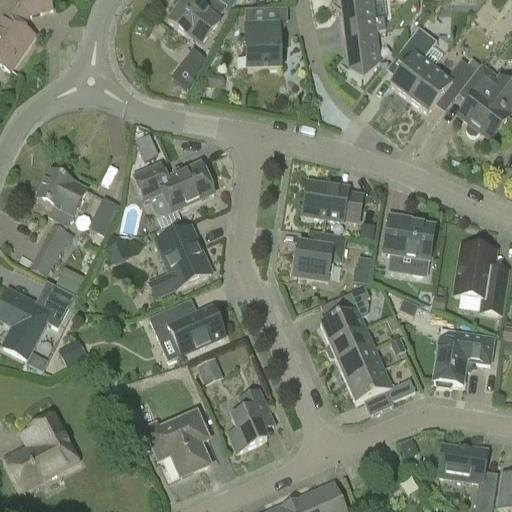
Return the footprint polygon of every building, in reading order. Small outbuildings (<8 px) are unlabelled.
[(34,40),(22,31),(30,21),(41,18),(41,17),(52,12),(48,0),(8,0),(0,14),(0,67),(10,74),(34,40)] [(383,22),(374,23),(372,4),(366,0),(340,0),(331,11),(337,16),(341,41),(376,37),(376,35),(385,34),(383,22)] [(167,27),(187,42),(199,52),(219,26),(188,1),(167,27)] [(246,77),(280,76),(278,28),(244,29),(246,77)] [(433,74),(422,64),(436,46),(418,32),(385,75),(396,82),(390,90),(409,105),(433,74)] [(380,68),(376,37),(341,41),(344,65),(339,71),(363,90),(380,68)] [(428,119),(435,110),(443,117),(457,99),(475,76),(461,64),(446,83),(433,74),(409,105),(428,119)] [(181,67),(170,82),(187,95),(195,78),(181,67)] [(475,141),(480,137),(490,145),(509,120),(506,118),(511,110),(511,91),(481,68),(475,76),(457,99),(469,108),(459,121),(467,127),(465,134),(466,138),(470,140),(475,141)] [(150,138),(135,145),(150,175),(160,171),(165,168),(150,138)] [(172,218),(214,199),(201,170),(167,185),(160,171),(150,175),(134,182),(145,205),(162,197),(172,218)] [(36,203),(53,212),(48,222),(66,231),(85,195),(50,176),(36,203)] [(358,227),(362,201),(347,198),(348,196),(325,192),(325,190),(308,187),(302,221),(343,227),(343,225),(358,227)] [(429,266),(434,231),(406,227),(407,223),(390,220),(384,259),(413,263),(411,276),(413,279),(422,280),(424,278),(426,265),(429,266)] [(63,259),(73,240),(52,229),(29,272),(46,281),(59,256),(63,259)] [(156,247),(169,277),(146,287),(154,305),(211,279),(190,232),(156,247)] [(341,267),(345,243),(309,237),(307,251),(298,249),(293,281),(327,286),(330,266),(341,267)] [(454,300),(486,305),(485,317),(501,320),(505,293),(490,291),(495,256),(461,251),(454,300)] [(357,285),(367,285),(368,261),(357,261),(357,285)] [(64,270),(56,287),(77,296),(85,279),(64,270)] [(57,333),(68,311),(46,300),(40,312),(34,310),(6,295),(0,307),(0,323),(14,330),(3,352),(25,363),(44,326),(57,333)] [(156,339),(169,333),(181,361),(225,342),(212,313),(184,325),(178,310),(149,323),(156,339)] [(320,329),(329,349),(366,333),(357,313),(320,329)] [(331,363),(335,361),(338,369),(375,353),(366,333),(329,349),(326,351),(325,353),(329,362),(331,363)] [(449,392),(452,389),(462,390),(465,373),(472,368),(490,370),(493,344),(456,339),(454,347),(439,345),(433,386),(435,386),(436,391),(449,392)] [(79,344),(60,354),(67,367),(86,357),(79,344)] [(383,373),(375,353),(338,369),(347,389),(383,373)] [(198,367),(205,387),(223,381),(216,361),(198,367)] [(392,392),(383,373),(347,389),(356,409),(386,396),(391,407),(416,397),(410,384),(392,392)] [(263,435),(274,430),(258,395),(239,404),(245,416),(232,422),(237,435),(229,439),(237,458),(267,445),(263,435)] [(196,476),(210,469),(196,436),(204,433),(197,416),(160,432),(157,426),(143,432),(158,466),(171,460),(178,476),(193,470),(196,476)] [(77,464),(60,433),(52,418),(17,437),(25,452),(6,463),(23,495),(77,466),(77,464)] [(482,487),(487,455),(472,452),(471,455),(442,450),(438,480),(482,487)] [(170,462),(159,467),(168,484),(178,479),(170,462)] [(511,511),(511,478),(502,477),(497,511),(511,511)] [(345,511),(335,487),(312,497),(318,511),(345,511)] [(474,511),(492,511),(495,493),(478,491),(474,511)] [(292,511),(318,511),(312,497),(290,507),(292,511)]
